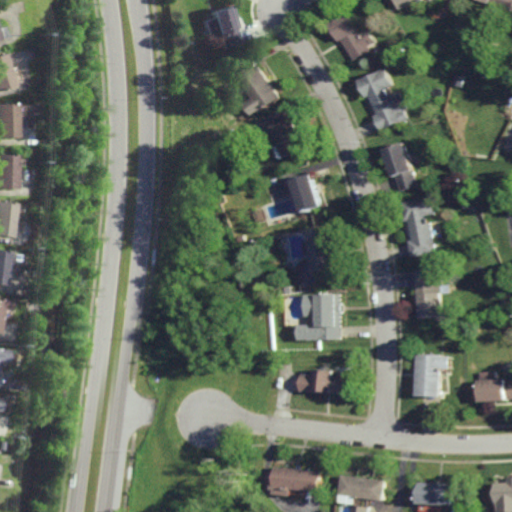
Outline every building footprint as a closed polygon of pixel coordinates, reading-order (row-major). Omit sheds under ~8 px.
[(443,0),(444,4),(429,10),(426,1),(401,10),(397,0),(443,0)] [(511,0),(511,14),(508,13),(505,19),(491,12),(494,6),(490,5),(490,6),(477,0),(511,0)] [(237,29),(233,30),(238,44),(221,50),(217,36),(214,37),(213,37),(208,20),(209,20),(207,13),(229,6),(237,29)] [(362,33),(369,30),(379,49),(372,53),(371,51),(354,61),(344,41),(342,42),(332,25),(352,14),(362,33)] [(0,88),(0,56),(9,86),(0,88)] [(179,84),(171,68),(181,63),(189,79),(179,84)] [(263,113),(240,79),(261,66),(283,100),(263,113)] [(393,96),(401,93),(408,109),(406,110),(410,120),(382,132),(376,117),(379,115),(371,97),(367,99),(360,81),(388,69),(395,86),(390,88),(393,96)] [(12,138),(0,138),(0,103),(11,103),(12,138)] [(25,112),(25,104),(35,104),(35,112),(25,112)] [(285,160),(285,159),(281,161),(276,149),(280,147),(269,123),(290,114),(306,151),(285,160)] [(415,184),(400,189),(398,183),(400,182),(399,179),(398,180),(388,151),(408,145),(417,173),(412,175),(415,184)] [(0,188),(0,154),(11,154),(11,188),(0,188)] [(325,209),(312,214),(311,209),(308,210),(308,209),(303,210),(296,183),(315,177),(325,209)] [(437,250),(411,256),(408,239),(412,238),(409,218),(404,219),(400,201),(431,194),(435,213),(429,214),(437,250)] [(6,235),(0,234),(0,200),(10,201),(6,235)] [(333,267),(329,268),(329,266),(322,267),(322,269),(319,270),(314,235),(318,235),(318,233),(328,232),(333,267)] [(436,282),(441,282),(444,315),(418,317),(415,268),(435,267),(436,282)] [(335,301),(340,301),(341,337),(321,338),(320,292),(328,291),(335,291),(335,301)] [(504,307),(503,300),(510,298),(511,305),(504,307)] [(441,396),(415,395),(417,353),(442,353),(441,396)] [(347,374),(346,394),(302,391),(304,372),(318,373),(319,368),(328,367),(336,369),(336,373),(347,374)] [(480,401),(479,379),(511,377),(511,398),(508,398),(508,400),(480,401)] [(324,471),(322,491),(293,488),(292,496),(276,494),(276,489),(273,488),(274,476),(277,476),(278,466),(324,471)] [(384,500),(357,497),(356,504),(343,503),(344,495),(343,495),(346,475),(387,480),(384,500)] [(511,502),(498,503),(496,482),(511,481),(511,502)] [(459,504),(420,503),(419,492),(421,482),(459,483),(459,504)]
